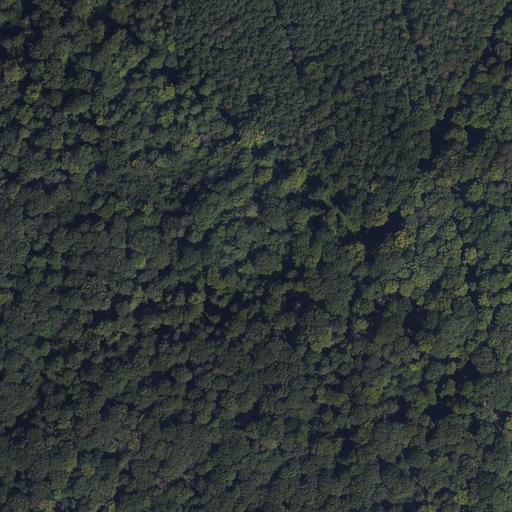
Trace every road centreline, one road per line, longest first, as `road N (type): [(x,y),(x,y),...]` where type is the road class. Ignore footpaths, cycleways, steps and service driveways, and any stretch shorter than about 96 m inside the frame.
road 1 (unknown): [(386,247),(93,0)]
road 2 (unknown): [(215,511),(497,390)]
road 3 (unknown): [(497,390),(386,247)]
road 4 (unknown): [(386,247),(511,228)]
